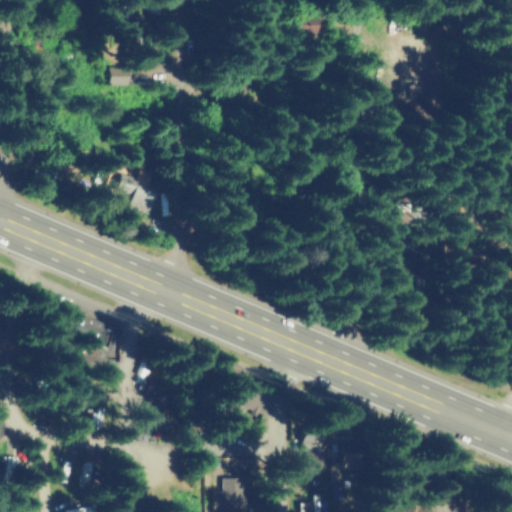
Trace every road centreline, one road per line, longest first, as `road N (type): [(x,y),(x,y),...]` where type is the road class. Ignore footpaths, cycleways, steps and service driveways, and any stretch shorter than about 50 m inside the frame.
road 1 (trunk): [(511,435),(0,218)]
road 2 (residential): [(336,361),(359,293),(349,0)]
road 3 (residential): [(154,284),(175,261),(180,0)]
road 4 (residential): [(276,511),(276,411),(297,345)]
road 5 (track): [(511,166),(360,160)]
